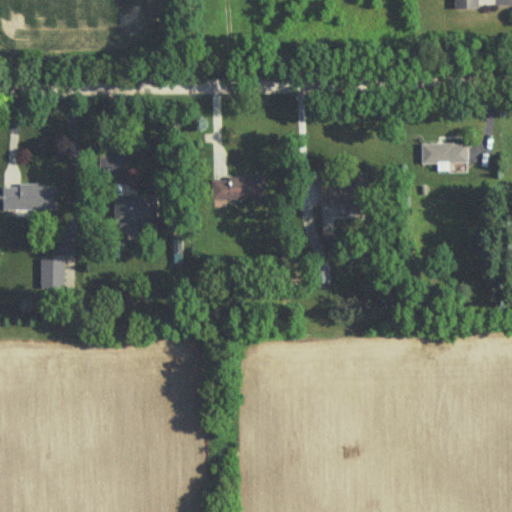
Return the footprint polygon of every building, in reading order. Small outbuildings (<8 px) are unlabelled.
[(453,0),(453,9),(477,9),(477,0),(453,0)] [(420,145),(420,165),(436,165),(436,171),(447,171),(447,165),(466,165),(466,145),(420,145)] [(367,205),(367,172),(345,172),(345,185),(318,185),(318,205),(367,205)] [(264,200),(264,177),(210,177),(210,200),(264,200)] [(54,211),(54,186),(1,186),(1,211),(54,211)] [(115,226),(156,226),(156,195),(115,195),(115,226)] [(40,259),(40,290),(63,290),(63,259),(40,259)]
